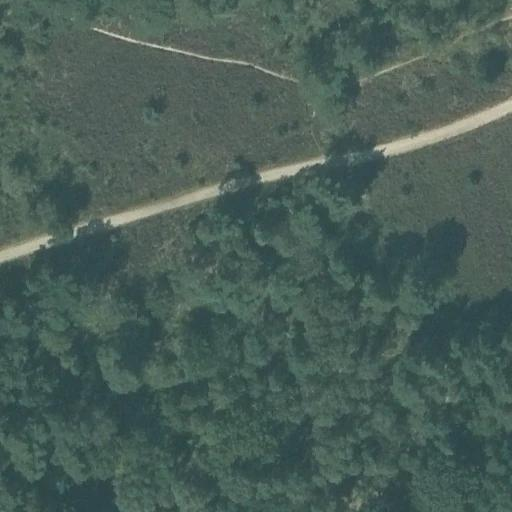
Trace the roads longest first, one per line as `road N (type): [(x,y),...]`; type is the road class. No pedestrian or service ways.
road 1 (track): [(0,263),(159,207),(325,168)]
road 2 (track): [(325,168),(393,157),(511,111)]
